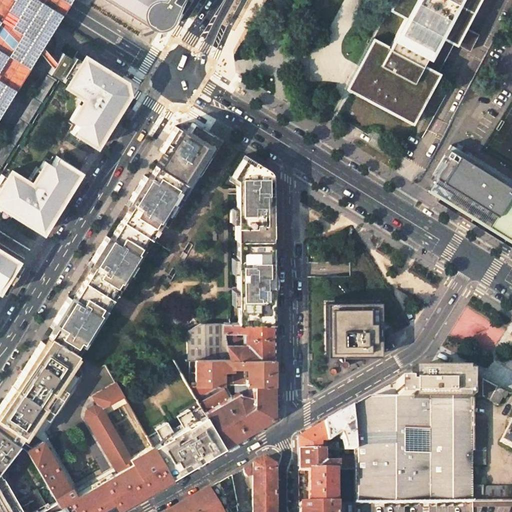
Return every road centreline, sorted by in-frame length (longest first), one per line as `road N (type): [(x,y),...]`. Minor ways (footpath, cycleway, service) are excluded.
road 1 (tertiary): [(0,350),(175,78)]
road 2 (residential): [(287,144),(288,424)]
road 3 (residential): [(474,259),(406,357),(288,424)]
road 4 (primary): [(474,259),(287,144)]
road 5 (residential): [(288,424),(138,511)]
road 6 (primary): [(287,144),(175,78)]
